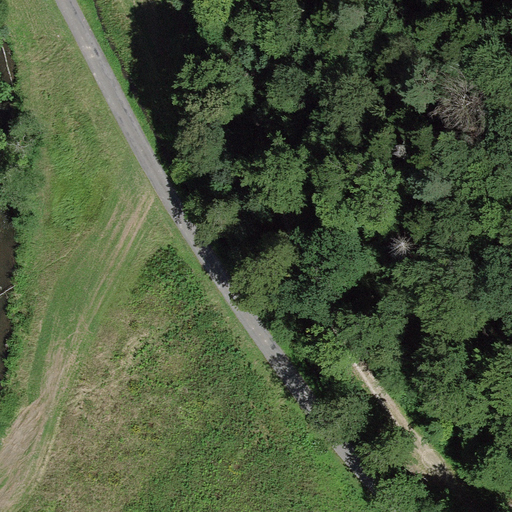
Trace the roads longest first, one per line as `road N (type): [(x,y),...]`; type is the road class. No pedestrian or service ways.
road 1 (unclassified): [(405,511),(368,480),(244,319),(169,200),(63,0)]
road 2 (track): [(241,0),(242,41),(282,211),(396,416),(465,511)]
